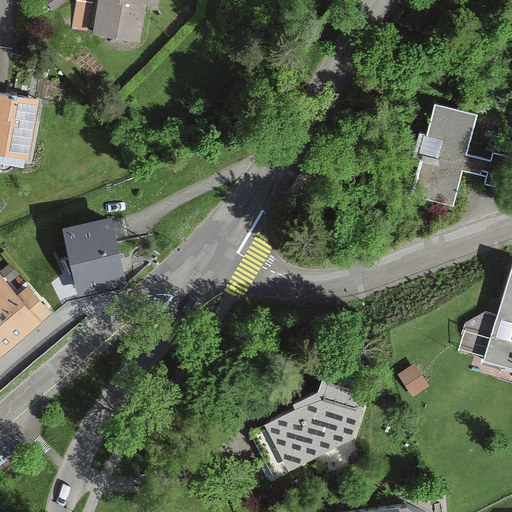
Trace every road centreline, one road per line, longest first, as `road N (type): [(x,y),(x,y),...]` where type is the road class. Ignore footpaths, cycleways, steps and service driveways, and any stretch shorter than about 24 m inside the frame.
road 1 (residential): [(212,252),(315,283),(511,215)]
road 2 (residential): [(212,252),(68,470),(57,511)]
road 3 (residential): [(367,0),(212,252)]
road 4 (residential): [(0,419),(168,273),(212,252)]
